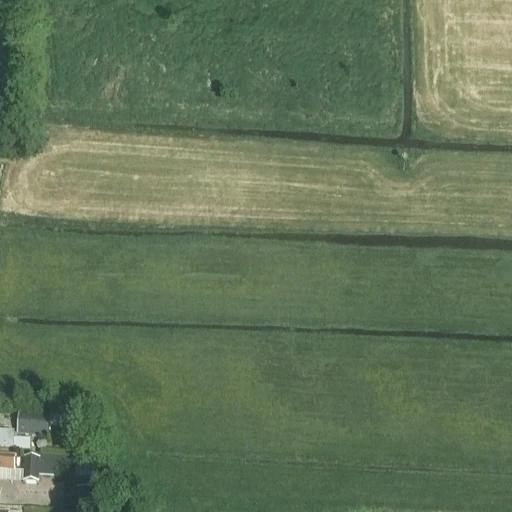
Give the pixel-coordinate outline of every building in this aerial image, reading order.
[(50,428),(51,416),(19,414),(18,434),(49,436),(50,429),(50,428)] [(50,428),(50,429),(74,431),(75,418),(51,416),(50,428)] [(0,449),(14,450),(14,453),(31,453),(32,442),(15,441),(16,435),(0,434),(0,449)] [(81,444),(78,455),(96,460),(99,449),(81,444)] [(0,471),(16,473),(17,459),(0,458),(0,471)] [(56,481),(57,472),(57,460),(41,460),(41,461),(40,480),(56,481)] [(71,461),(57,460),(57,472),(71,472),(71,461)] [(40,480),(41,461),(25,461),(23,484),(40,485),(40,480)] [(94,511),(96,491),(78,490),(77,511),(94,511)]
